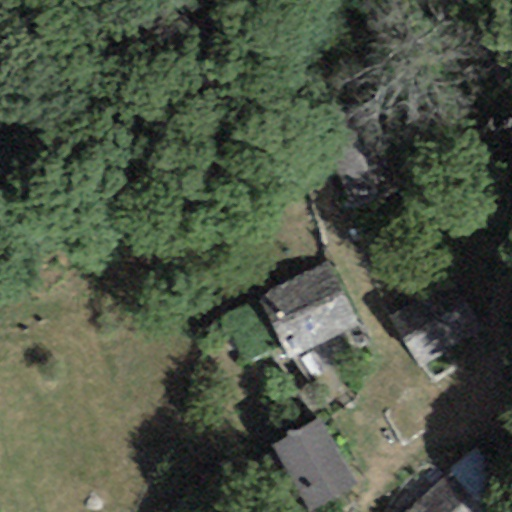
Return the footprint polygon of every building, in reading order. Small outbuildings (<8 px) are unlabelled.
[(511,24),(503,11),(467,35),(498,81),(511,71),(511,24)] [(331,136),(324,139),(345,195),(391,178),(370,122),(355,128),(348,110),(324,118),(331,136)] [(325,262),(255,294),(282,353),(352,321),(325,262)] [(448,278),(387,313),(414,361),(475,325),(448,278)] [(306,427),(276,445),(303,491),(333,473),(306,427)] [(511,484),(478,445),(399,511),(492,511),(511,495),(511,484)]
